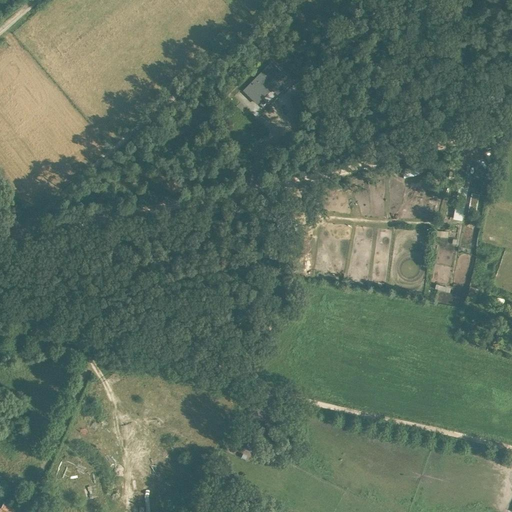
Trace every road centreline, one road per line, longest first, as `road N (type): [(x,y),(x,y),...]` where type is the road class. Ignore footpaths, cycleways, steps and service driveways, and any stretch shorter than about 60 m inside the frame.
road 1 (track): [(0,325),(221,371),(282,394),(511,450)]
road 2 (track): [(4,242),(260,193),(511,128)]
road 3 (track): [(4,242),(282,0)]
road 4 (track): [(97,344),(23,511)]
